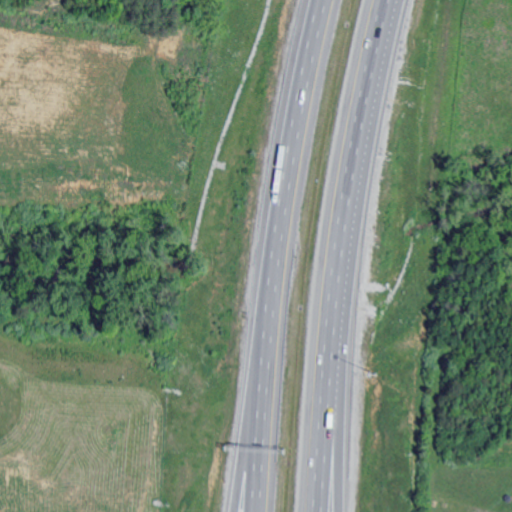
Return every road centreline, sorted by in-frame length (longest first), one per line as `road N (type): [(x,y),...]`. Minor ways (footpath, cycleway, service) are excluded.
road 1 (motorway): [(324,0),(277,257),(255,511)]
road 2 (motorway): [(316,511),(340,245),(385,0)]
road 3 (motorway): [(277,257),(234,511)]
road 4 (motorway): [(339,511),(331,321)]
